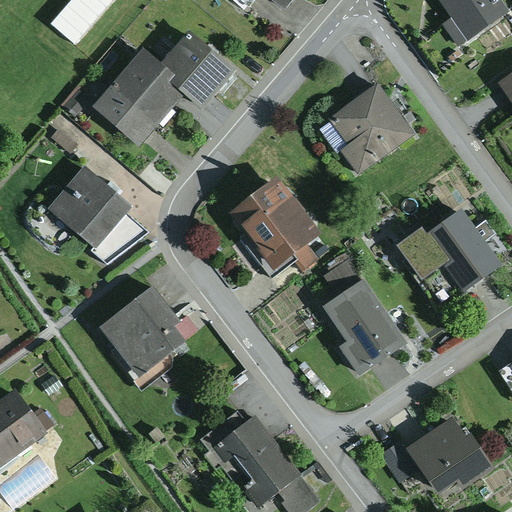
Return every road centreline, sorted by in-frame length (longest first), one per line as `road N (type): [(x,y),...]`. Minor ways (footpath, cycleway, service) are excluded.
road 1 (residential): [(347,0),(166,207),(175,262),(316,446)]
road 2 (residential): [(511,196),(361,0)]
road 3 (residential): [(316,446),(511,322)]
